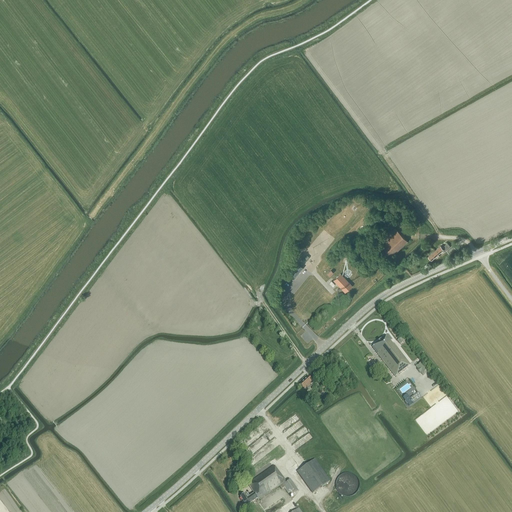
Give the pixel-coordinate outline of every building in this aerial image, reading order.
[(407,241),(397,231),(394,228),(376,245),(378,248),(388,259),(407,241)] [(445,252),(451,247),(448,243),(442,248),(441,246),(429,257),(432,260),(436,256),(438,259),(440,257),(438,255),(444,250),(445,252)] [(453,246),(447,251),(450,255),(456,249),(453,246)] [(311,248),(307,253),(312,257),(316,252),(311,248)] [(298,264),(290,274),(295,278),(303,268),(302,267),(300,265),(298,264)] [(352,286),(340,274),(333,280),(345,292),(352,286)] [(388,335),(384,338),(375,345),(372,347),(395,377),(410,365),(394,343),(393,344),(390,341),(392,339),(388,335)] [(428,372),(421,362),(415,366),(418,369),(417,370),(420,374),(420,373),(423,376),(428,372)] [(315,378),(320,373),(317,370),(312,374),(315,378)] [(311,380),(308,377),(299,385),(303,388),(305,390),(313,382),(311,380)] [(418,393),(410,399),(407,395),(403,398),(405,401),(404,402),(407,405),(407,404),(409,406),(421,397),(418,393)] [(281,447),(266,458),(257,464),(258,465),(249,471),(253,476),(269,463),(274,460),(276,461),(286,454),(281,447)] [(330,481),(315,460),(297,472),(313,494),(330,481)] [(248,484),(254,494),(249,497),(248,495),(246,496),(245,494),(244,495),(243,495),(241,496),(241,497),(240,497),(243,501),(242,502),(246,507),(257,499),(258,501),(280,486),(282,489),(284,488),(290,496),(297,491),(289,479),(286,482),(285,480),(284,481),(274,466),(248,484)]
